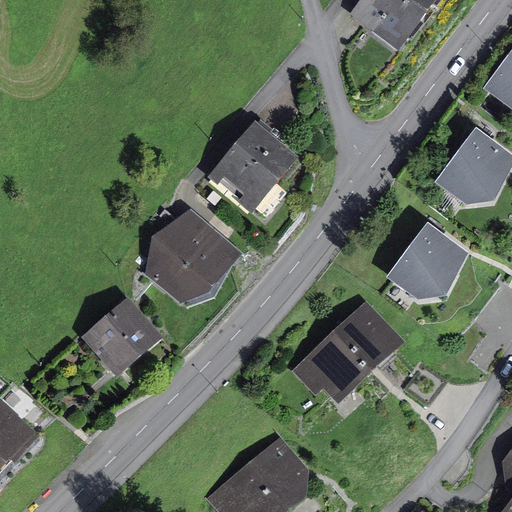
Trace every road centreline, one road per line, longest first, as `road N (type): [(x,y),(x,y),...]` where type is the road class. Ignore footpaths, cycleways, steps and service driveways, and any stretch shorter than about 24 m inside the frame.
road 1 (tertiary): [(372,164),(270,295),(58,511)]
road 2 (tertiary): [(497,0),(372,164)]
road 3 (residential): [(511,354),(397,511)]
road 4 (residential): [(372,164),(355,140),(312,0)]
